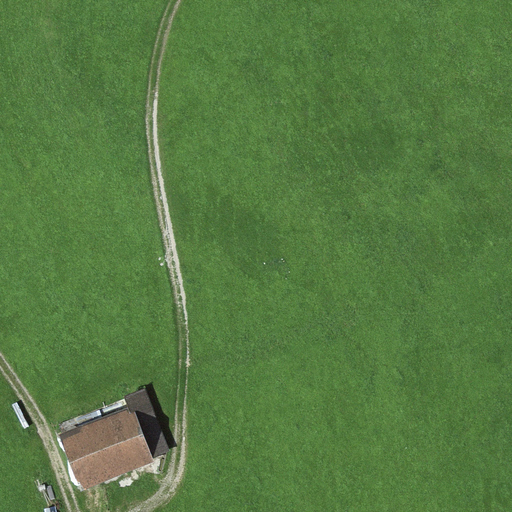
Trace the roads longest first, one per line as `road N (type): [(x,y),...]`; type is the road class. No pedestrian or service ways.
road 1 (track): [(178,0),(156,59),(152,105),(185,368),(177,468),(140,511)]
road 2 (track): [(75,511),(30,406),(0,359)]
